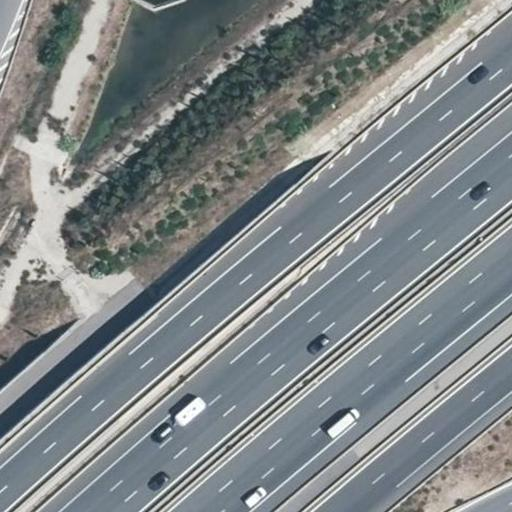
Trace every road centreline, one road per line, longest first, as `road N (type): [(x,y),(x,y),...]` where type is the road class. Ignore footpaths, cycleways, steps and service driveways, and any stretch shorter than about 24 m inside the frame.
road 1 (motorway): [(511,60),(0,491)]
road 2 (motorway): [(511,166),(100,511)]
road 3 (motorway): [(209,511),(511,258)]
road 4 (motorway): [(340,511),(511,368)]
